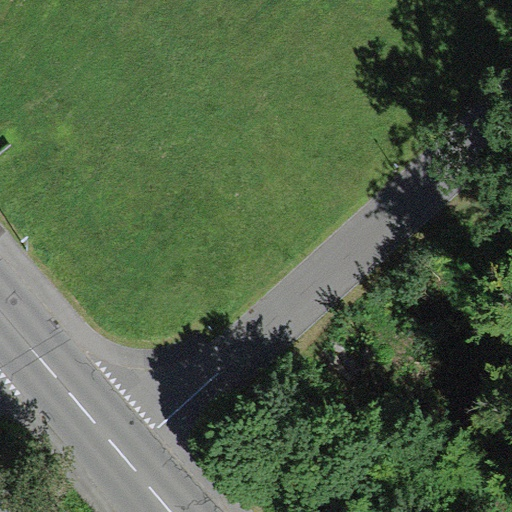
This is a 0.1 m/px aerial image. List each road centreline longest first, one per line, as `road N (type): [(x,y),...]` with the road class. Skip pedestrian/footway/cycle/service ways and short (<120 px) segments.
road 1 (residential): [(118,455),(511,101)]
road 2 (secondary): [(118,455),(8,317)]
